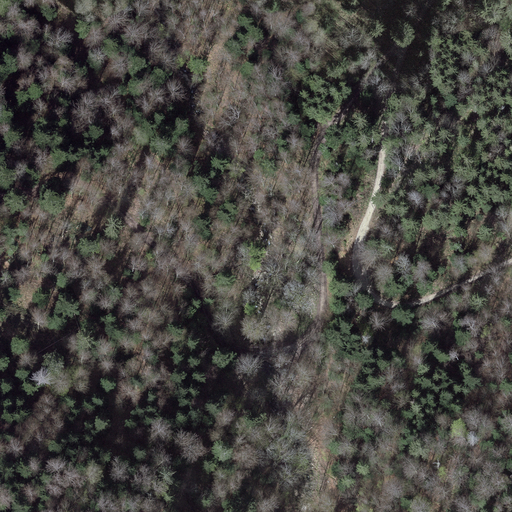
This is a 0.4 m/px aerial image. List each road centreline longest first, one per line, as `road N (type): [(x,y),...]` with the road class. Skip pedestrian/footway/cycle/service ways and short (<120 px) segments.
road 1 (track): [(432,0),(340,120),(326,159),(325,296),(309,331),(281,358),(248,357),(218,342),(191,284),(128,219),(63,188),(0,179)]
road 2 (track): [(407,34),(358,243),(362,285),(409,299),(511,259)]
